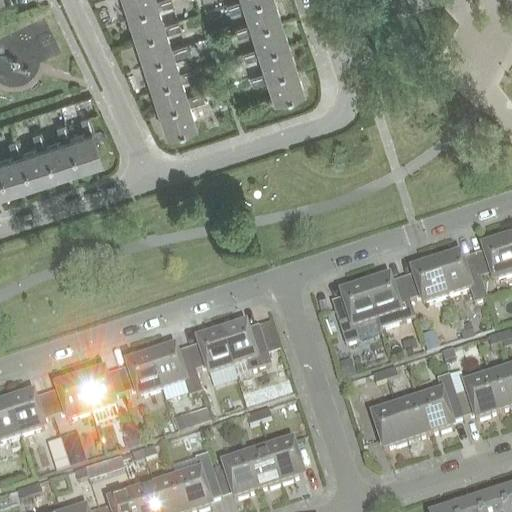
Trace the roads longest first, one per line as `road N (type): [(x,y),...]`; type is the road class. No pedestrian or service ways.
road 1 (residential): [(147,182),(319,126),(341,110),(351,84),(323,0)]
road 2 (residential): [(0,370),(274,281)]
road 3 (residential): [(274,281),(511,204)]
road 4 (residential): [(348,508),(274,281)]
road 5 (residential): [(65,0),(147,182)]
road 6 (residential): [(348,508),(511,455)]
road 7 (residential): [(0,229),(147,182)]
